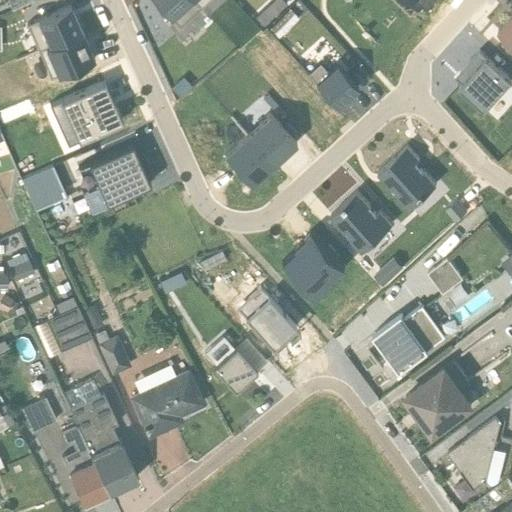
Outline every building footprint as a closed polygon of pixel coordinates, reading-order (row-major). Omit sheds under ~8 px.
[(154,0),(179,26),(200,8),(192,0),(154,0)] [(82,33),(70,7),(26,27),(38,53),(82,33)] [(268,28),(275,37),(297,18),(289,9),(268,28)] [(511,46),(511,19),(499,35),(511,46)] [(38,53),(50,80),(94,60),(82,33),(38,53)] [(511,86),(511,85),(478,55),(454,80),(463,89),(458,94),(483,118),(511,86)] [(336,106),(357,88),(336,64),(327,72),(319,63),(307,74),(336,106)] [(67,147),(122,122),(104,81),(49,106),(67,147)] [(246,135),(273,164),(296,143),(268,113),(245,134),(246,135)] [(251,185),(273,164),(246,135),(224,155),(251,185)] [(73,172),(91,211),(150,184),(132,145),(73,172)] [(404,147),(378,171),(409,205),(438,179),(428,169),(423,173),(414,163),(416,161),(404,147)] [(355,196),(330,220),(361,254),(389,228),(380,217),(374,222),(365,212),(367,210),(355,196)] [(343,274),(310,239),(278,268),(311,304),(343,274)] [(511,275),(511,252),(501,261),(511,275)] [(24,255),(7,263),(15,280),(32,272),(24,255)] [(462,278),(447,258),(427,273),(441,292),(462,278)] [(179,269),(158,279),(164,292),(185,282),(179,269)] [(276,350),(299,330),(259,286),(236,307),(276,350)] [(8,317),(23,310),(21,306),(14,308),(17,302),(11,299),(11,298),(2,294),(0,297),(0,308),(6,311),(8,317)] [(400,314),(373,334),(399,370),(445,336),(422,304),(403,318),(400,314)] [(33,325),(46,356),(89,336),(75,306),(33,325)] [(83,310),(92,330),(101,325),(92,306),(83,310)] [(103,330),(95,334),(98,343),(97,344),(111,374),(130,366),(116,335),(107,339),(103,330)] [(245,337),(213,366),(234,389),(256,370),(266,361),(245,337)] [(472,383),(454,359),(406,395),(433,432),(472,402),(463,389),(472,383)] [(131,395),(148,434),(181,419),(178,413),(201,402),(186,368),(173,374),(168,363),(132,380),(138,391),(131,395)] [(111,425),(117,422),(102,391),(98,393),(90,378),(62,392),(79,428),(107,490),(136,476),(111,425)] [(55,418),(44,395),(20,407),(30,430),(55,418)] [(0,414),(0,429),(13,422),(7,412),(1,415),(0,414)] [(499,422),(494,415),(447,451),(473,487),(486,477),(499,422)] [(67,469),(83,503),(107,490),(75,422),(61,429),(67,443),(72,441),(75,448),(61,455),(67,469)] [(446,441),(426,452),(431,460),(450,449),(446,441)] [(511,511),(511,500),(499,511),(500,511),(511,511)]
